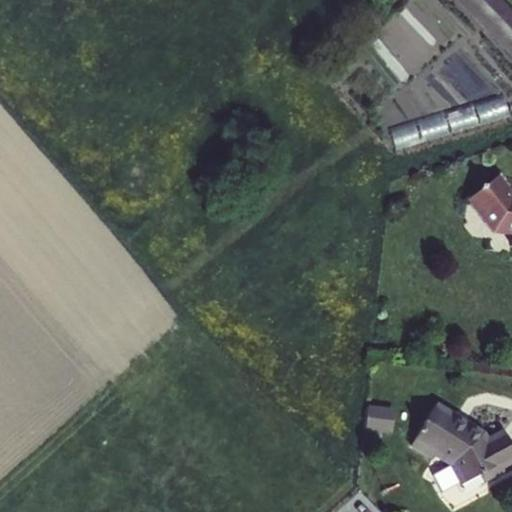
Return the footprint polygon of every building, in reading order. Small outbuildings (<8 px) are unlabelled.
[(464,0),(511,49),(511,11),(501,0),(464,0)] [(511,182),(503,172),(472,197),(498,229),(511,230),(511,182)] [(441,402),(416,444),(439,457),(441,454),(457,462),(468,482),(485,472),(490,478),(498,473),(497,470),(507,465),(511,462),(511,433),(509,428),(492,437),(489,430),(441,402)] [(369,429),(395,430),(397,405),(370,404),(369,429)] [(507,465),(497,470),(498,473),(509,467),(507,465)]
